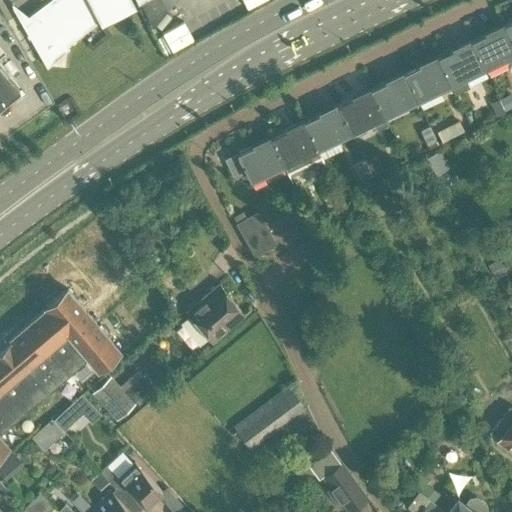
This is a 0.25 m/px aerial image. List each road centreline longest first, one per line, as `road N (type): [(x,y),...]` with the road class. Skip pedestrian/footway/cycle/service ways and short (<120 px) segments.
road 1 (residential): [(387,511),(330,421),(194,155),(212,131),(492,0)]
road 2 (primary): [(0,235),(129,141),(221,87),(401,0)]
road 3 (primary): [(303,0),(174,73),(0,198)]
